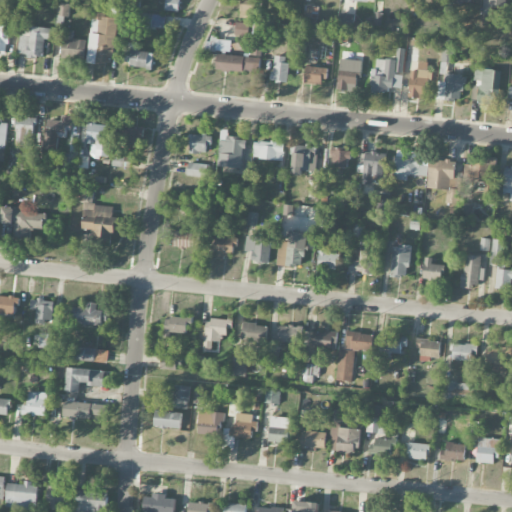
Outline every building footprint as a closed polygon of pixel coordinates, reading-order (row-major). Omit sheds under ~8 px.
[(165,0),(165,11),(178,12),(179,0),(165,0)] [(256,0),(240,0),(240,18),(256,19),(256,0)] [(68,17),(70,4),(59,3),(57,15),(68,17)] [(304,16),(317,18),(319,7),(305,5),(304,16)] [(89,63),(113,64),(116,18),(106,17),(107,7),(103,7),(103,8),(92,7),(89,63)] [(164,28),(165,15),(141,14),(141,27),(164,28)] [(234,35),(248,37),(250,24),(237,22),(234,35)] [(9,26),(0,25),(0,28),(0,54),(8,55),(9,26)] [(44,39),(50,40),(50,27),(30,27),(30,36),(19,36),(19,56),(44,56),(44,39)] [(53,56),(84,60),(87,41),(72,38),(73,31),(64,30),(63,43),(55,42),(53,56)] [(232,41),(206,39),(205,50),(231,52),(232,41)] [(404,48),(396,48),(396,60),(376,59),(375,69),(372,68),(370,92),(386,93),(386,87),(401,88),(404,48)] [(153,52),(127,51),(126,67),(152,68),(153,52)] [(217,71),(256,72),(256,56),(217,55),(217,71)] [(272,81),(287,82),(288,57),(274,56),(272,81)] [(338,90),(355,91),(356,72),(362,73),(362,60),(339,59),(338,90)] [(304,82),(326,85),(328,68),(306,65),(304,82)] [(500,70),(477,68),(475,103),(498,105),(500,70)] [(429,70),(410,69),(409,98),(428,98),(429,70)] [(464,75),(445,74),(445,82),(438,82),(438,99),(463,100),(464,75)] [(36,118),(18,115),(14,146),(32,148),(36,118)] [(57,137),(66,138),(67,125),(72,126),(72,116),(61,115),(61,120),(46,119),(45,152),(57,153),(57,137)] [(108,156),(109,124),(88,123),(87,144),(91,144),(90,155),(108,156)] [(143,142),(144,127),(120,126),(120,141),(143,142)] [(209,154),(210,135),(190,134),(190,153),(209,154)] [(244,137),(220,136),(219,167),(243,168),(244,137)] [(282,160),(283,143),(254,141),(253,159),(282,160)] [(293,172),(315,173),(316,145),(294,145),(293,172)] [(331,167),(349,167),(349,150),(332,149),(331,167)] [(427,176),(428,166),(420,165),(421,152),(396,151),(394,180),(407,180),(408,175),(427,176)] [(383,177),(384,153),(358,152),(358,173),(363,173),(363,184),(372,185),(373,176),(383,177)] [(74,155),(64,154),(62,166),(73,168),(74,155)] [(113,166),(128,167),(129,156),(113,155),(113,166)] [(484,199),(493,200),(494,167),(484,166),(484,156),(472,156),(471,165),(465,164),(464,181),(485,182),(484,199)] [(447,190),(446,203),(459,204),(461,179),(454,178),(454,161),(430,160),(428,189),(447,190)] [(207,177),(208,164),(188,162),(187,176),(207,177)] [(511,201),(511,167),(503,168),(503,193),(510,193),(510,202),(511,201)] [(387,210),(387,194),(377,193),(376,210),(387,210)] [(114,206),(84,204),(83,229),(93,230),(93,237),(113,238),(114,206)] [(30,238),(31,229),(44,229),(45,211),(2,210),(1,223),(15,223),(14,237),(30,238)] [(364,226),(354,225),(353,236),(363,237),(364,226)] [(174,247),(200,248),(201,232),(175,231),(174,247)] [(277,265),(303,266),(305,233),(289,232),(288,240),(278,239),(277,265)] [(235,258),(235,237),(215,236),(214,257),(235,258)] [(270,238),(246,237),(245,251),(252,252),(251,263),(269,264),(270,238)] [(489,239),(481,238),(480,251),(489,251),(489,239)] [(491,265),(501,265),(502,240),(492,239),(491,265)] [(409,277),(410,246),(392,245),(391,276),(409,277)] [(319,268),(338,269),(338,253),(319,252),(319,268)] [(350,260),(349,273),(374,274),(374,254),(360,253),(360,261),(350,260)] [(462,288),(477,288),(477,280),(484,280),(484,269),(480,268),(481,256),(463,255),(462,288)] [(432,258),(424,257),(424,278),(442,280),(442,265),(432,265),(432,258)] [(496,288),(511,288),(511,269),(496,269),(496,288)] [(0,314),(17,315),(18,297),(0,296),(0,314)] [(57,322),(57,301),(31,300),(31,310),(36,310),(36,321),(57,322)] [(74,308),(74,324),(107,325),(108,311),(97,311),(97,303),(88,302),(87,308),(74,308)] [(186,335),(187,326),(192,326),(192,318),(166,317),(165,333),(186,335)] [(221,342),(221,335),(230,336),(230,320),(207,319),(206,341),(221,342)] [(268,324),(243,323),(242,344),(267,345),(268,324)] [(278,342),(298,343),(299,326),(278,325),(278,342)] [(305,347),(336,348),(337,332),(305,331),(305,347)] [(373,351),(374,334),(347,332),(346,349),(373,351)] [(380,337),(379,353),(404,354),(405,337),(380,337)] [(420,361),(431,361),(432,358),(440,358),(441,340),(417,339),(416,349),(420,349),(420,361)] [(453,344),(452,360),(475,361),(475,345),(453,344)] [(95,348),(74,347),(74,360),(95,361),(95,348)] [(494,364),(493,371),(506,372),(507,348),(488,347),(487,363),(494,364)] [(337,381),(353,381),(354,350),(338,350),(337,381)] [(178,371),(180,357),(162,355),(160,369),(178,371)] [(247,356),(232,356),(232,376),(246,376),(247,356)] [(312,381),(312,376),(320,376),(320,364),(303,364),(302,381),(312,381)] [(104,386),(105,370),(67,368),(66,392),(80,392),(81,385),(104,386)] [(442,399),(472,400),(473,383),(443,382),(442,399)] [(189,409),(190,386),(174,385),(173,408),(189,409)] [(204,404),(204,392),(194,391),(194,404),(204,404)] [(280,391),(265,391),(264,404),(280,404),(280,391)] [(46,415),(47,393),(28,392),(27,415),(46,415)] [(0,414),(9,415),(10,399),(0,398),(0,414)] [(106,418),(106,404),(64,402),(64,417),(106,418)] [(367,433),(386,434),(387,406),(368,405),(367,433)] [(347,422),(347,411),(332,410),(330,452),(357,453),(358,429),(340,428),(341,422),(347,422)] [(181,428),(182,412),(155,411),(155,427),(181,428)] [(222,411),(199,411),(199,434),(222,435),(222,411)] [(254,438),(255,414),(234,413),(234,437),(254,438)] [(289,443),(290,418),(270,417),(269,442),(289,443)] [(301,447),(325,449),(326,432),(301,431),(301,447)] [(497,465),(500,439),(479,437),(476,462),(497,465)] [(394,455),(394,439),(370,438),(369,454),(394,455)] [(428,460),(430,445),(409,443),(407,458),(428,460)] [(441,460),(465,461),(466,444),(446,443),(446,450),(441,450),(441,460)] [(6,508),(37,510),(38,484),(7,483),(6,508)] [(47,508),(66,510),(69,489),(49,486),(47,508)] [(78,506),(78,511),(105,511),(107,493),(72,491),(72,505),(78,506)] [(145,494),(142,511),(174,511),(175,499),(167,498),(167,496),(145,494)] [(316,511),(318,504),(294,500),(293,510),(289,509),(288,511),(316,511)] [(189,502),(188,511),(213,511),(214,504),(189,502)] [(245,511),(246,504),(224,503),(223,511),(245,511)]
